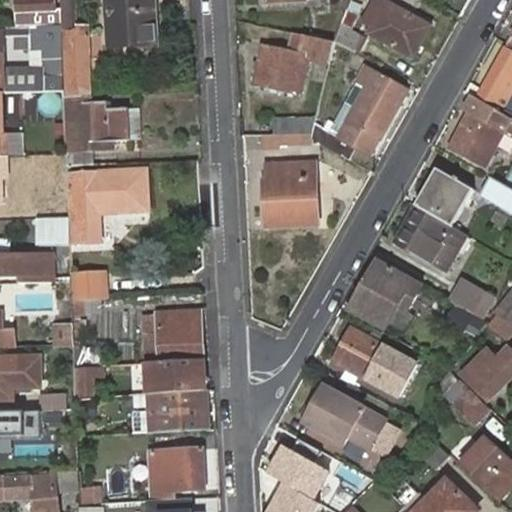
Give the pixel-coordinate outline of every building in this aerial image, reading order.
[(17,0),(18,15),(56,13),(55,0),(17,0)] [(109,0),(111,29),(156,26),(153,0),(109,0)] [(376,19),(368,33),(412,57),(430,26),(382,0),(375,0),(368,14),(376,19)] [(358,13),(348,8),(335,40),(355,52),(363,37),(351,30),(358,13)] [(18,20),(17,28),(57,27),(57,19),(18,20)] [(157,45),(156,26),(111,29),(111,48),(157,45)] [(5,28),(4,33),(5,37),(47,35),(50,92),(65,92),(62,27),(57,27),(17,28),(5,28)] [(86,31),(65,32),(70,96),(91,95),(89,58),(87,58),(86,31)] [(319,58),(330,61),(335,43),(322,41),(319,58)] [(262,44),(254,87),(301,95),(309,53),(307,53),(309,45),(294,42),(292,50),(262,44)] [(511,53),(506,50),(480,97),(505,111),(511,97),(511,53)] [(311,139),(350,160),(356,148),(372,157),(390,124),(389,124),(408,90),(375,72),(374,75),(364,69),(357,82),(366,88),(339,138),(314,124),(312,133),(311,139)] [(511,120),(511,119),(473,97),(465,111),(470,113),(449,149),(483,169),(495,149),(503,154),(511,136),(511,120)] [(91,98),(66,100),(66,122),(67,139),(68,142),(87,141),(87,143),(115,142),(133,141),(130,110),(109,111),(110,103),(92,104),(91,98)] [(142,109),(130,110),(133,141),(144,140),(142,109)] [(314,124),(316,118),(274,117),(274,134),(312,133),(314,124)] [(87,141),(68,142),(68,149),(115,147),(115,142),(87,143),(87,141)] [(68,153),(68,154),(68,166),(96,165),(95,152),(68,153)] [(266,182),(269,225),(321,222),(317,162),(275,165),(276,181),(266,182)] [(69,175),(70,218),(71,240),(79,240),(79,245),(101,243),(99,215),(99,210),(108,209),(109,214),(149,212),(148,171),(69,175)] [(453,229),(475,188),(437,171),(415,208),(453,229)] [(511,190),(495,182),(485,200),(511,214),(511,190)] [(445,271),(465,236),(453,229),(415,208),(395,243),(445,271)] [(71,240),(70,218),(48,218),(38,219),(38,242),(60,242),(71,242),(71,240)] [(0,240),(0,277),(19,276),(19,283),(53,282),(52,258),(18,256),(12,257),(11,240),(0,240)] [(378,261),(351,309),(385,328),(411,281),(378,261)] [(109,269),(72,271),(72,282),(73,301),(111,298),(109,269)] [(460,280),(450,299),(487,321),(491,316),(495,300),(460,280)] [(73,301),(72,282),(53,282),(55,345),(74,345),(73,301)] [(463,337),(475,318),(456,306),(443,326),(463,337)] [(0,312),(0,323),(18,324),(17,312),(0,312)] [(146,335),(148,360),(204,357),(201,313),(178,314),(180,328),(159,330),(160,333),(146,335)] [(180,328),(178,314),(158,315),(159,330),(180,328)] [(334,361),(400,398),(416,366),(352,331),(334,361)] [(511,349),(509,347),(498,358),(511,373),(511,349)] [(463,376),(489,400),(510,380),(484,354),(463,376)] [(0,357),(0,398),(13,398),(13,387),(13,375),(22,374),(22,387),(43,387),(42,357),(0,357)] [(151,415),(152,431),(209,429),(204,357),(148,360),(151,406),(140,407),(140,416),(151,415)] [(78,399),(98,398),(97,380),(107,379),(107,369),(77,370),(78,399)] [(13,387),(22,387),(22,374),(13,375),(13,387)] [(445,397),(475,425),(488,411),(460,383),(445,397)] [(300,421),(305,424),(325,388),(320,386),(300,421)] [(325,388),(305,424),(343,444),(346,437),(370,449),(386,421),(325,388)] [(39,394),(39,410),(46,410),(48,410),(61,410),(69,410),(68,393),(39,394)] [(0,410),(0,433),(41,434),(42,422),(61,422),(61,410),(48,410),(46,410),(39,410),(22,411),(0,410)] [(460,466),(496,500),(511,483),(511,460),(489,438),(460,466)] [(419,453),(437,471),(451,458),(433,440),(419,453)] [(333,473),(284,447),(269,475),(286,486),(288,486),(316,503),(333,473)] [(205,448),(153,451),(156,499),(177,498),(176,491),(207,490),(205,448)] [(407,511),(417,511),(427,501),(399,474),(384,488),(407,511)] [(34,477),(0,478),(0,500),(35,499),(36,511),(60,511),(59,476),(34,477)] [(475,511),(446,483),(417,511),(475,511)] [(101,486),(80,487),(81,504),(101,503),(101,486)] [(316,503),(288,486),(286,486),(270,511),(322,511),(324,508),(316,503)] [(195,511),(194,499),(148,502),(148,511),(195,511)]
